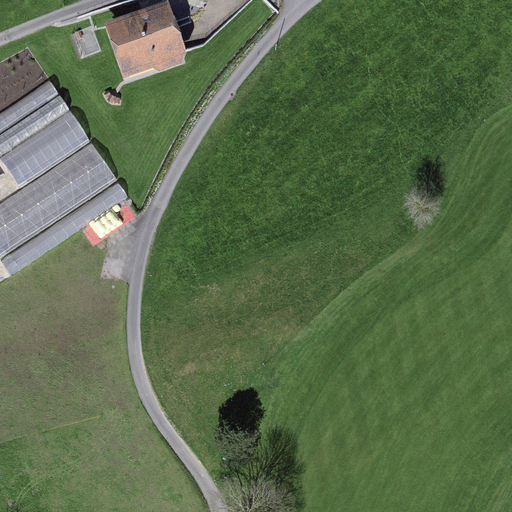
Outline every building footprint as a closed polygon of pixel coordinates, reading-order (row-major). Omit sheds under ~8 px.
[(167,11),(112,29),(127,74),(182,56),(167,11)] [(55,78),(0,112),(0,133),(65,94),(55,78)] [(65,94),(0,133),(0,153),(2,156),(75,111),(65,94)] [(75,111),(2,156),(16,180),(90,135),(75,111)] [(102,144),(0,208),(0,247),(12,267),(132,191),(102,144)] [(0,195),(9,190),(0,176),(0,195)]
